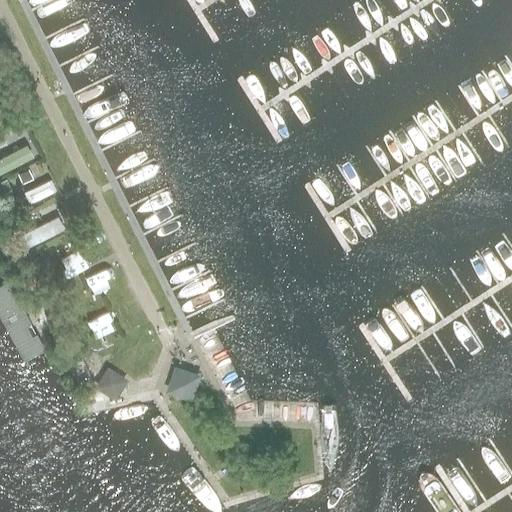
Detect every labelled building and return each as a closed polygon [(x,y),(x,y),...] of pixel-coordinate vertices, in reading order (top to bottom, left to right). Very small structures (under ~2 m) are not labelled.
[(31,140),(0,152),(0,166),(36,152),(31,140)] [(33,201),(59,187),(52,174),(25,189),(33,201)] [(0,186),(1,189),(9,185),(5,177),(0,179),(0,186)] [(28,244),(68,229),(62,212),(22,228),(28,244)] [(21,229),(16,217),(6,222),(11,233),(21,229)] [(51,355),(7,270),(0,274),(0,330),(21,369),(51,355)] [(53,328),(70,320),(64,307),(47,315),(53,328)] [(184,397),(193,392),(197,383),(192,374),(183,371),(174,375),(170,385),(175,394),(184,397)] [(109,394),(117,393),(122,385),(120,377),(113,373),(104,375),(100,382),(102,390),(105,392),(109,394)]
